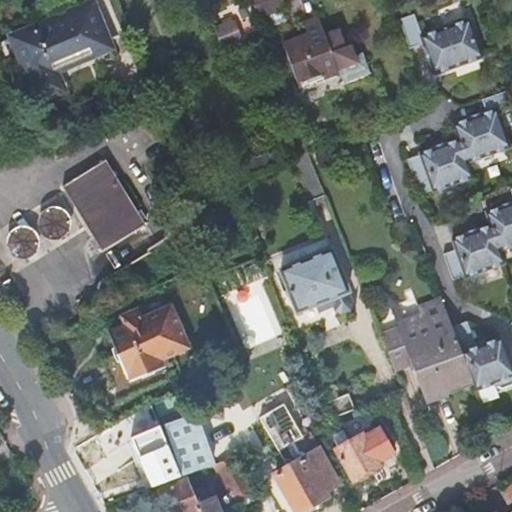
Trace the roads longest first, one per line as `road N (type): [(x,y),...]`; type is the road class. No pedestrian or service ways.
road 1 (tertiary): [(0,369),(74,511)]
road 2 (residential): [(511,443),(396,511)]
